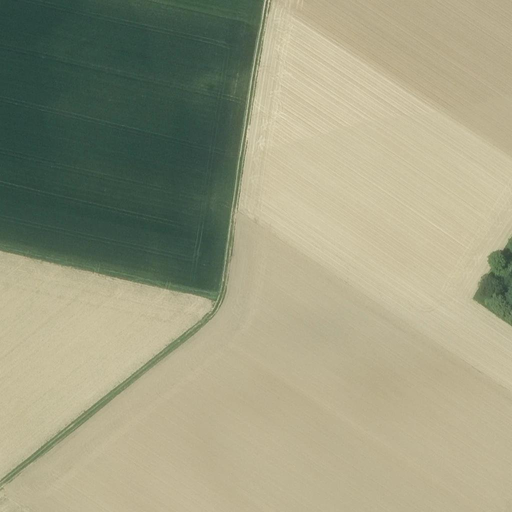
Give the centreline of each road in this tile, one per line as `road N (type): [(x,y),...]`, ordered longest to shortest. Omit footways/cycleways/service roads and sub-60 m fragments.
road 1 (track): [(265,0),(240,130),(222,300)]
road 2 (track): [(0,485),(222,300)]
road 3 (track): [(222,300),(0,250)]
